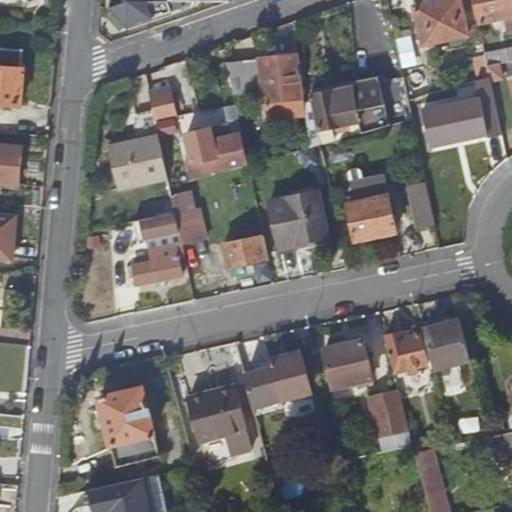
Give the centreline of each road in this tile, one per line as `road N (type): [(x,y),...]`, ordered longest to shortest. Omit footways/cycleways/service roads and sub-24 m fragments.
road 1 (residential): [(491,265),(48,354)]
road 2 (residential): [(75,74),(48,354)]
road 3 (residential): [(296,0),(75,74)]
road 4 (residential): [(48,354),(35,511)]
